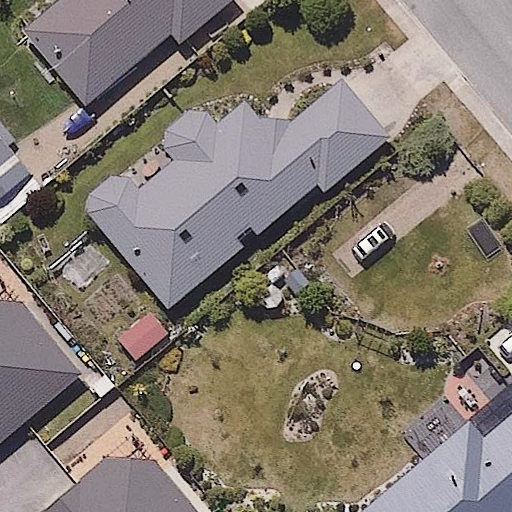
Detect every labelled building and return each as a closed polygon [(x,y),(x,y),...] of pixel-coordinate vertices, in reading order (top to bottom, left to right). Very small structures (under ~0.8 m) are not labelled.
[(59,0),(20,40),(99,118),(175,40),(187,53),(239,0),(59,0)] [(275,134),(256,109),(217,138),(199,114),(86,198),(174,315),(398,146),(348,79),(275,134)] [(0,211),(40,178),(0,130),(0,211)] [(0,459),(89,381),(25,309),(0,303),(0,459)] [(175,333),(151,307),(114,342),(138,367),(175,333)] [(511,511),(511,425),(485,450),(466,428),(372,511),(511,511)] [(213,511),(140,431),(51,511),(213,511)]
